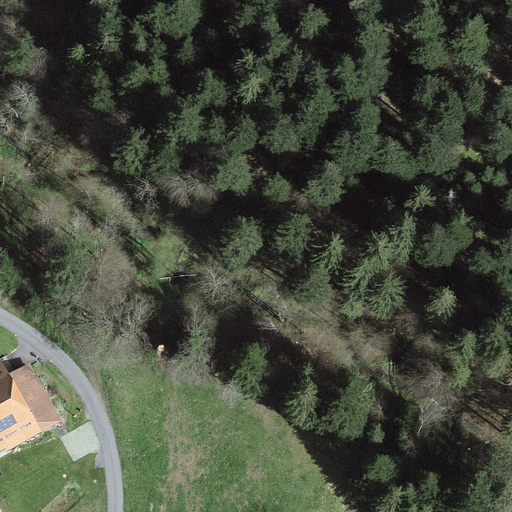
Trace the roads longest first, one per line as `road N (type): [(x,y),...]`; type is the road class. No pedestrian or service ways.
road 1 (track): [(0,68),(81,118),(223,135),(317,130),(412,107),(511,68)]
road 2 (track): [(115,511),(110,452),(84,386),(44,344),(0,316)]
road 3 (track): [(71,368),(76,324),(0,229)]
